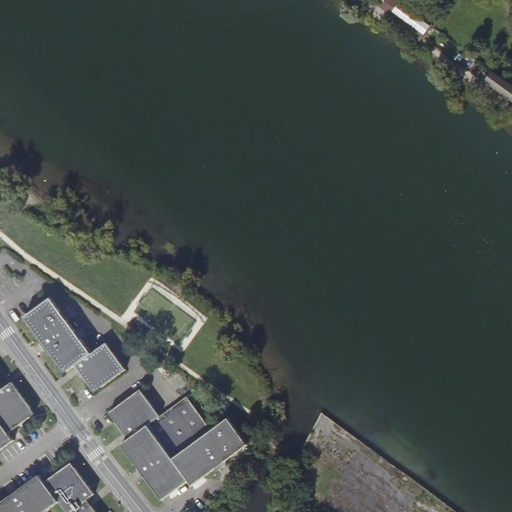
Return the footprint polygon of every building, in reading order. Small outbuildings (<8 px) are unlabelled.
[(447,36),(424,20),(395,0),(386,0),(381,8),(421,36),(438,47),(442,42),(447,36)] [(465,49),(447,36),(442,42),(461,55),(465,49)] [(511,81),(498,71),(489,83),(511,98),(511,81)] [(90,352),(48,297),(22,317),(38,338),(38,342),(44,351),(48,351),(63,371),(70,366),(90,393),(122,369),(102,343),(90,352)] [(0,448),(13,439),(8,432),(35,412),(11,380),(4,385),(0,380),(0,448)] [(161,415),(142,388),(110,411),(129,438),(122,443),(138,465),(137,469),(143,476),(147,476),(163,499),(190,479),(194,484),(215,468),(220,469),(227,465),(228,459),(229,458),(250,443),(230,417),(213,429),(188,395),(161,415)] [(68,511),(67,511),(97,511),(87,498),(94,492),(71,460),(44,480),(39,473),(21,487),(14,487),(7,492),(8,497),(0,502),(0,511),(41,511),(58,499),(68,511)]
